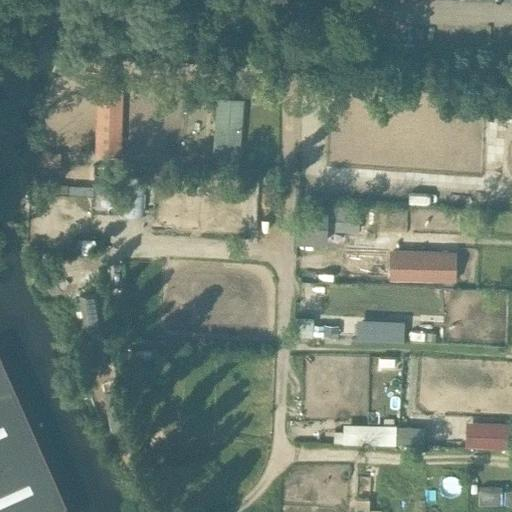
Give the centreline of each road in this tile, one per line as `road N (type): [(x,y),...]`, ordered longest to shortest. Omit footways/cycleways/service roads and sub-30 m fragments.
road 1 (track): [(511,463),(276,458)]
road 2 (residential): [(511,16),(364,10),(364,0)]
